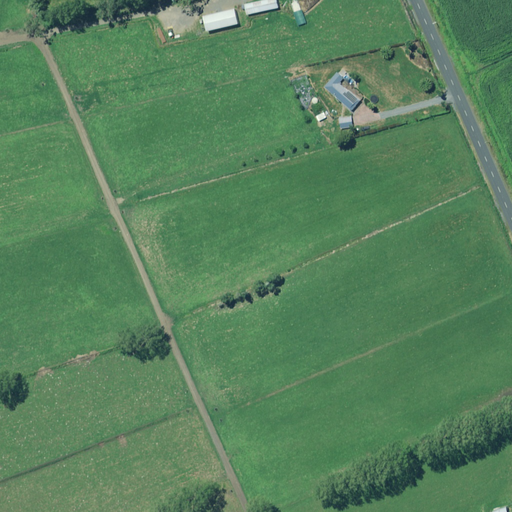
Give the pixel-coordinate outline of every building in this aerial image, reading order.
[(280,0),(269,0),(248,5),(250,14),(282,7),(280,0)] [(292,0),(297,18),(306,15),(302,2),(298,3),(297,0),(292,0)] [(236,9),(207,17),(210,31),(240,23),(236,9)] [(363,100),(344,83),(348,78),(346,77),(349,74),(344,69),(331,84),(328,87),(353,110),(363,100)] [(326,113),(319,117),(322,121),(329,117),(326,113)] [(355,117),(342,118),(343,129),(356,127),(355,117)]
